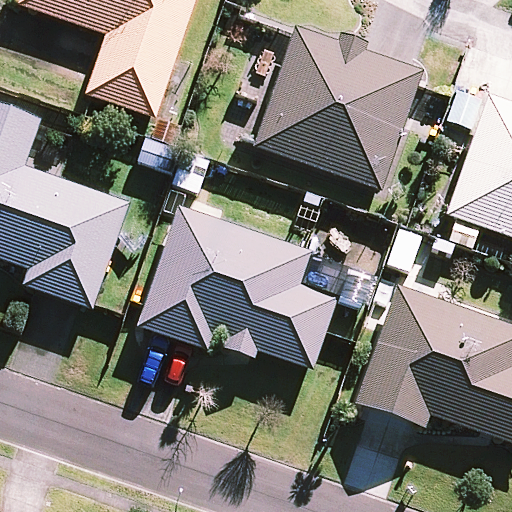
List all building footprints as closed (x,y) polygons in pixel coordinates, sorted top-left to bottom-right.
[(17,0),(13,13),(101,42),(80,102),(86,104),(151,126),(193,0),(17,0)] [(249,155),(376,198),(413,92),(417,77),(361,58),(364,50),(336,41),(333,49),(291,34),(289,39),(249,155)] [(466,137),(476,106),(453,98),(442,129),(466,137)] [(475,234),(511,246),(511,113),(483,103),(442,223),(452,226),(475,234)] [(90,312),(125,211),(20,175),(36,127),(0,115),(0,267),(23,275),(17,292),(89,317),(90,312)] [(133,169),(167,180),(175,157),(141,145),(133,169)] [(195,201),(206,168),(179,159),(168,192),(195,201)] [(307,260),(174,215),(141,311),(133,335),(202,358),(207,343),(220,347),(217,356),(249,367),(252,358),(309,378),(323,338),(334,306),(296,293),(307,260)] [(468,255),(475,234),(452,226),(445,247),(468,255)] [(383,271),(405,278),(418,243),(395,235),(383,271)] [(428,255),(446,261),(450,251),(431,245),(428,255)] [(425,423),(511,452),(511,333),(393,293),(352,412),(421,435),(425,423)]
